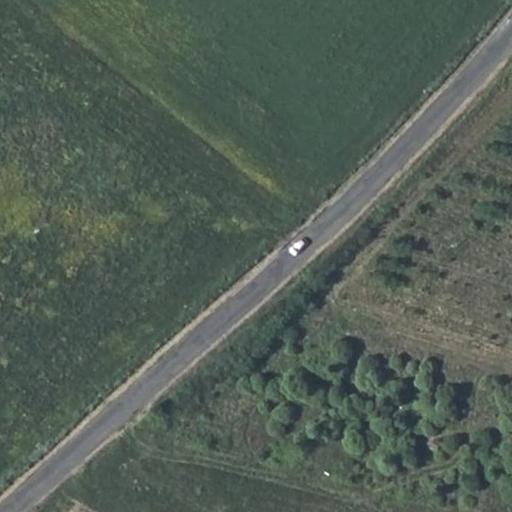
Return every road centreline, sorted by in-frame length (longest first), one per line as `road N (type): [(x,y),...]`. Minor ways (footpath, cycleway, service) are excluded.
road 1 (unclassified): [(511,35),(341,216),(12,511)]
road 2 (track): [(283,265),(390,340),(511,370)]
